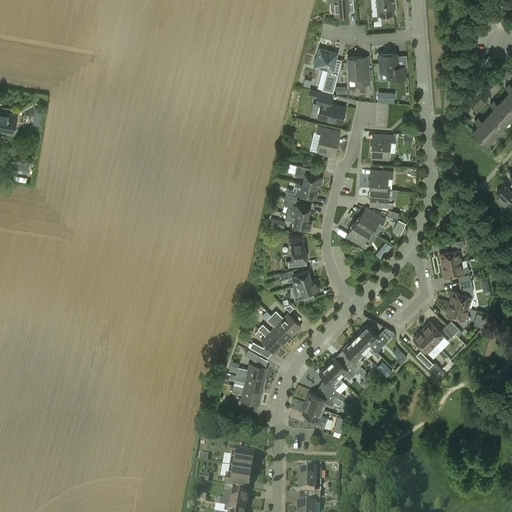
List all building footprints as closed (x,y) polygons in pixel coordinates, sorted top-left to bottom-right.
[(353,0),(333,0),(334,2),(331,2),(332,11),(334,11),(335,17),(348,16),(347,2),(353,1),(353,0)] [(376,0),(377,16),(394,15),(392,0),(376,0)] [(322,68),(332,71),(330,79),(336,81),(341,60),(336,58),(337,53),(319,49),(317,59),(316,58),(313,67),(322,69),(322,68)] [(391,78),(405,77),(404,66),(397,67),(396,54),(384,55),(383,54),(380,54),(378,56),(378,59),(379,60),(380,72),(391,71),(391,78)] [(356,84),(369,83),(368,68),(362,68),(361,57),(347,58),(349,78),(355,77),(356,84)] [(507,78),(511,73),(507,69),(502,74),(507,78)] [(303,83),(309,86),(312,79),(305,77),(303,83)] [(496,90),(500,85),(496,81),(491,86),(496,90)] [(511,105),(511,89),(507,85),(505,87),(509,91),(503,97),(511,105)] [(496,90),(491,86),(487,91),(491,95),(496,90)] [(321,106),(318,118),(341,123),(345,107),(330,104),(332,95),(318,92),(310,90),(309,97),(316,98),(315,105),(321,106)] [(395,101),(395,92),(378,91),(377,101),(395,101)] [(493,100),(492,102),(511,120),(511,105),(503,97),(497,104),(493,100)] [(480,107),(485,103),(480,98),(476,103),(480,107)] [(488,114),(504,129),(511,120),(492,102),(490,104),(494,107),(488,114)] [(480,107),(476,103),(471,107),(476,112),(480,107)] [(0,132),(14,135),(18,114),(0,111),(0,132)] [(478,117),(476,119),(497,138),(504,129),(488,114),(482,120),(478,117)] [(465,124),(469,119),(465,115),(460,120),(465,124)] [(497,138),(476,119),(475,121),(478,124),(472,131),(489,146),(497,138)] [(335,150),(338,137),(330,135),(332,129),(318,126),(317,132),(321,133),(318,146),(335,150)] [(404,133),(404,143),(413,143),(413,133),(404,133)] [(394,141),(395,135),(381,134),(380,140),(372,140),(371,158),(389,159),(390,141),(394,141)] [(0,164),(0,169),(32,175),(35,159),(13,156),(12,160),(1,158),(0,164)] [(295,182),(320,188),(323,177),(307,174),(308,168),(297,165),(294,175),(304,177),(302,184),(295,182)] [(370,176),(369,188),(389,189),(387,189),(387,177),(392,178),(392,171),(378,170),(378,176),(370,176)] [(296,199),(297,194),(312,198),(315,187),(320,188),(295,182),(293,190),(287,189),(285,196),(286,196),(296,199)] [(511,185),(510,184),(508,187),(504,183),(496,192),(500,195),(497,198),(504,206),(508,203),(511,197),(511,185)] [(397,190),(389,189),(369,188),(371,188),(370,200),(378,201),(378,206),(392,207),(392,201),(396,202),(397,190)] [(297,199),(296,199),(286,196),(284,205),(288,206),(287,213),(313,219),(308,218),(310,207),(295,204),(297,199)] [(387,215),(397,219),(399,213),(389,209),(387,215)] [(355,221),(372,232),(378,221),(382,224),(385,218),(373,211),(370,216),(363,212),(357,222),(355,221)] [(313,219),(287,213),(285,219),(294,221),(293,226),(310,230),(313,219)] [(283,228),(285,222),(271,219),(270,225),(283,228)] [(402,232),(406,222),(398,219),(394,230),(402,232)] [(372,232),(355,221),(349,232),(356,236),(352,241),(364,248),(368,243),(364,241),(370,231),(372,232)] [(297,260),(306,259),(304,240),(290,242),(292,260),(287,261),(288,267),(297,266),(297,260)] [(463,240),(451,242),(452,248),(464,246),(463,240)] [(441,265),(461,261),(459,249),(439,253),(441,265)] [(461,261),(441,265),(444,277),(469,271),(468,267),(462,268),(461,261)] [(281,281),(292,277),(294,286),(316,279),(311,280),(308,270),(294,274),(292,270),(279,274),(281,281)] [(458,276),(459,282),(471,280),(470,274),(458,276)] [(316,279),(294,286),(299,285),(301,291),(293,294),(295,301),(304,298),(303,295),(320,290),(316,279)] [(472,286),(471,280),(459,282),(460,288),(464,287),(472,286)] [(468,308),(472,297),(453,291),(449,302),(468,308)] [(466,315),(468,308),(449,302),(446,314),(464,319),(464,320),(468,321),(470,316),(466,315)] [(271,315),(292,335),(301,326),(288,313),(283,318),(276,310),(271,315)] [(267,320),(271,315),(267,311),(262,315),(267,320)] [(270,331),(283,344),(292,335),(271,315),(267,320),(274,327),(270,331)] [(451,320),(446,325),(455,333),(459,329),(451,320)] [(421,330),(435,344),(444,336),(430,322),(421,330)] [(265,336),(261,341),(274,353),(283,344),(270,331),(263,324),(258,328),(265,336)] [(366,325),(358,333),(377,352),(389,340),(381,332),(377,336),(366,325)] [(455,333),(446,325),(442,329),(451,337),(455,333)] [(435,344),(421,330),(413,338),(427,353),(435,344)] [(364,354),(367,350),(371,353),(372,353),(377,358),(380,355),(376,352),(377,352),(358,333),(350,341),(364,354)] [(263,347),(253,341),(250,347),(260,353),(263,347)] [(355,361),(351,365),(357,371),(361,367),(356,361),(364,354),(350,341),(343,348),(355,361)] [(398,347),(392,353),(402,362),(408,357),(398,347)] [(259,355),(248,349),(245,355),(256,361),(259,355)] [(429,368),(433,363),(420,351),(416,355),(429,368)] [(349,380),(357,371),(351,365),(347,369),(334,357),(326,365),(340,378),(343,374),(349,380)] [(387,375),(392,370),(383,360),(377,366),(387,375)] [(236,372),(236,373),(264,380),(267,367),(250,363),(248,369),(230,365),(229,371),(236,372)] [(339,386),(335,382),(340,378),(326,365),(319,373),(332,386),(328,392),(337,397),(340,392),(335,389),(339,386)] [(236,373),(236,374),(235,379),(245,382),(244,387),(244,388),(261,392),(264,380),(236,373)] [(250,402),(258,404),(261,392),(244,388),(244,387),(233,385),(232,391),(242,394),(241,400),(239,399),(237,405),(249,408),(250,402)] [(309,392),(306,403),(323,409),(325,403),(332,405),(337,397),(328,392),(324,398),(309,392)] [(345,395),(341,392),(340,392),(337,396),(337,397),(342,400),(345,395)] [(323,409),(306,403),(302,413),(316,418),(313,424),(325,428),(329,417),(321,414),(323,409)] [(345,418),(338,416),(333,430),(341,432),(345,418)] [(235,456),(233,468),(251,470),(253,458),(243,457),(244,451),(230,449),(229,455),(235,456)] [(298,470),(298,481),(315,482),(316,471),(321,471),(321,465),(309,465),(309,470),(298,470)] [(251,470),(233,468),(232,479),(226,479),(225,484),(238,486),(239,481),(249,483),(251,470)] [(315,493),(315,482),(298,481),(298,492),(308,493),(308,499),(320,499),(320,493),(315,493)] [(226,501),(225,507),(245,510),(247,495),(232,493),(230,502),(226,501)] [(297,504),(297,511),(319,511),(320,499),(308,499),(308,504),(297,504)]
